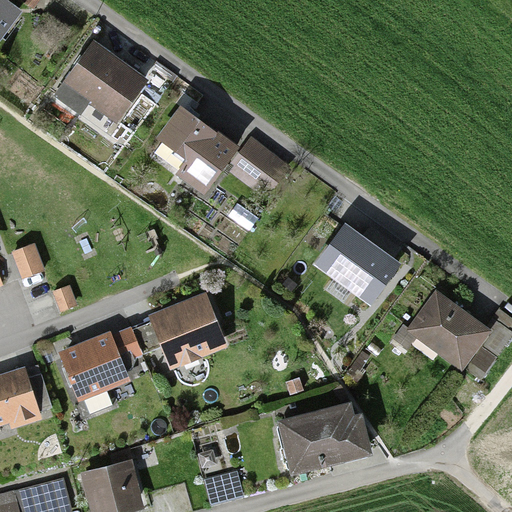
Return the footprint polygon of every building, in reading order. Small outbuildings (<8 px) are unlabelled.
[(0,0),(0,51),(24,18),(0,0)] [(47,18),(57,4),(51,0),(36,0),(31,6),(47,18)] [(145,82),(92,46),(61,92),(114,128),(145,82)] [(209,190),(237,150),(177,107),(148,147),(209,190)] [(272,199),(292,171),(255,143),(234,171),(272,199)] [(370,304),(399,264),(346,226),(317,266),(370,304)] [(46,271),(36,244),(13,252),(24,279),(46,271)] [(68,287),(53,293),(62,314),(76,308),(68,287)] [(490,331),(436,291),(406,332),(461,372),(490,331)] [(209,302),(155,324),(176,375),(230,354),(209,302)] [(511,340),(511,318),(509,322),(496,313),(489,321),(511,340)] [(113,340),(64,360),(85,409),(132,389),(121,364),(134,359),(137,366),(145,363),(134,336),(115,344),(113,340)] [(504,366),(491,356),(472,379),(485,389),(504,366)] [(26,374),(0,383),(0,433),(13,429),(16,437),(45,427),(26,374)] [(357,422),(354,410),(283,427),(297,480),(376,460),(366,420),(357,422)] [(132,460),(84,473),(94,511),(123,511),(144,507),(132,460)] [(0,511),(69,511),(74,511),(65,476),(0,492),(0,511)] [(225,511),(252,505),(245,481),(214,490),(220,511),(225,511)]
